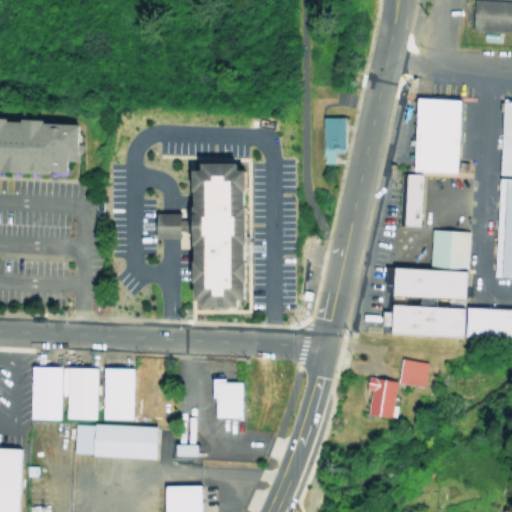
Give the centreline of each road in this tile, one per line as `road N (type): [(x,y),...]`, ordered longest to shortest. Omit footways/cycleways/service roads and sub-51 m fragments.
road 1 (tertiary): [(320,344),(392,0)]
road 2 (residential): [(320,344),(0,329)]
road 3 (tertiary): [(268,511),(301,450),(320,344)]
